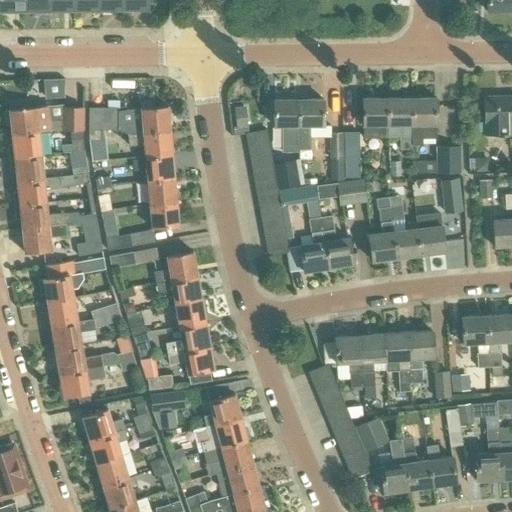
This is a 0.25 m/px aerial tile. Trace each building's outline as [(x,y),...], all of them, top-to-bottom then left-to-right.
[(0,0),(0,9),(25,9),(24,0),(0,0)] [(50,0),(24,0),(25,9),(50,8),(50,0)] [(75,8),(75,0),(50,0),(50,8),(75,8)] [(511,0),(486,0),(487,12),(511,11),(511,0)] [(511,95),(484,97),(485,136),(511,134),(511,95)] [(362,100),(362,136),(362,138),(364,138),(387,137),(387,126),(386,99),(362,100)] [(412,99),(386,99),(387,126),(412,125),(412,99)] [(412,125),(412,137),(412,144),(421,144),(421,138),(435,138),(435,99),(412,99),(412,125)] [(298,150),(298,100),(274,100),(274,127),(282,127),(282,152),(299,152),(298,150)] [(323,100),(298,100),(298,150),(311,150),(311,137),(310,126),(323,126),(323,100)] [(245,104),(234,105),(237,127),(247,126),(245,104)] [(49,119),(48,106),(3,111),(4,123),(9,122),(10,134),(37,131),(51,130),(82,129),(83,108),(63,107),(63,119),(49,119)] [(128,134),(128,135),(142,133),(169,131),(167,106),(140,109),(119,110),(118,108),(89,108),(88,129),(115,129),(117,130),(118,130),(128,134)] [(88,140),(100,141),(101,130),(88,130),(88,140)] [(245,134),(248,146),(269,142),(266,130),(245,134)] [(7,145),(8,159),(40,155),(37,131),(10,134),(11,145),(7,145)] [(143,144),(144,157),(172,155),(169,131),(142,133),(128,135),(129,146),(143,144)] [(343,160),(343,135),(331,135),(331,161),(343,160)] [(412,144),(412,137),(399,137),(399,150),(412,150),(412,144)] [(72,152),(84,151),(82,138),(71,139),(72,152)] [(248,146),(250,160),(271,156),(269,142),(248,146)] [(436,146),(436,171),(458,171),(459,146),(436,146)] [(40,155),(8,159),(9,172),(14,171),(16,182),(43,179),(40,155)] [(144,157),(146,181),(174,178),(172,155),(144,157)] [(250,160),(252,171),(273,168),(273,165),(271,156),(250,160)] [(344,177),(359,177),(359,157),(343,157),(344,177)] [(473,161),(474,173),(486,172),(485,160),(473,161)] [(288,190),(303,187),(298,161),(273,165),(273,168),(275,180),(278,192),(288,190)] [(73,176),(88,173),(87,166),(72,169),(73,176)] [(273,168),(252,171),(254,184),(275,180),(273,168)] [(61,188),(90,183),(88,173),(73,176),(60,177),(61,188)] [(94,179),(96,187),(111,184),(109,176),(94,179)] [(60,177),(43,179),(16,182),(17,194),(12,195),(13,206),(45,203),(44,190),(61,188),(60,177)] [(176,202),(174,178),(146,181),(149,205),(176,202)] [(455,179),(439,181),(443,213),(459,211),(455,179)] [(275,180),(254,184),(257,196),(278,192),(275,180)] [(479,180),(480,198),(493,198),(492,180),(479,180)] [(351,182),(354,204),(366,202),(364,181),(351,182)] [(340,205),(354,204),(351,182),(337,184),(340,205)] [(111,184),(96,187),(98,196),(112,193),(111,184)] [(278,192),(280,204),(281,209),(291,207),(288,190),(278,192)] [(257,196),(259,208),(280,204),(278,192),(257,196)] [(176,202),(149,205),(151,229),(178,226),(176,202)] [(82,225),(97,223),(95,213),(80,216),(64,214),(64,213),(47,215),(45,203),(13,206),(15,219),(20,219),(21,229),(45,226),(65,226),(81,225),(82,225)] [(280,204),(259,208),(261,221),(282,217),(281,209),(280,204)] [(390,209),(391,221),(403,220),(402,208),(390,209)] [(391,221),(390,209),(379,210),(382,233),(368,235),(371,261),(396,258),(393,231),(391,221)] [(416,229),(419,255),(444,252),(439,213),(414,216),(416,229)] [(320,217),(323,231),(324,241),(329,268),(352,265),(348,237),(336,239),(334,230),(334,229),(332,215),(320,217)] [(261,221),(263,233),(284,229),(282,217),(261,221)] [(311,233),(323,231),(320,217),(308,219),(311,233)] [(511,245),(511,218),(493,220),(494,246),(511,245)] [(97,223),(82,225),(81,225),(85,242),(76,244),(78,256),(102,252),(97,223)] [(45,226),(21,229),(23,253),(50,250),(49,238),(66,236),(65,226),(45,226)] [(263,233),(265,245),(286,241),(284,229),(263,233)] [(419,255),(416,229),(405,230),(393,231),(396,258),(419,255)] [(304,273),(329,268),(324,241),(323,231),(311,233),(313,243),(300,245),(304,273)] [(106,239),(108,250),(131,246),(129,234),(106,239)] [(286,241),(265,245),(267,256),(288,253),(286,241)] [(109,256),(111,268),(134,264),(132,252),(109,256)] [(154,272),(155,282),(196,275),(192,252),(166,256),(168,270),(154,272)] [(42,279),(46,303),(73,298),(72,291),(80,290),(85,281),(84,273),(105,269),(103,257),(71,263),(46,267),(48,278),(42,279)] [(196,275),(155,282),(158,294),(172,291),(175,304),(201,299),(196,275)] [(118,291),(121,300),(135,295),(132,287),(118,291)] [(77,322),(73,298),(46,303),(50,326),(77,322)] [(175,304),(179,327),(205,323),(201,299),(175,304)] [(118,311),(116,303),(90,311),(93,319),(118,311)] [(121,320),(118,311),(93,319),(77,322),(50,326),(54,350),(81,345),(79,332),(95,330),(95,328),(121,320)] [(500,342),(511,341),(510,314),(488,316),(486,316),(487,343),(500,342)] [(488,353),(487,343),(486,316),(461,317),(463,344),(477,343),(477,353),(476,353),(477,367),(489,366),(488,353)] [(205,323),(179,327),(181,341),(165,343),(167,354),(209,347),(205,323)] [(130,328),(132,336),(147,332),(144,324),(130,328)] [(431,331),(407,333),(411,384),(423,383),(422,368),(421,358),(433,358),(431,331)] [(147,332),(132,336),(135,345),(149,340),(147,332)] [(399,392),(411,391),(411,384),(407,333),(383,334),(385,360),(386,372),(398,371),(399,392)] [(383,334),(359,336),(363,387),(374,386),(373,361),(385,360),(383,334)] [(363,387),(359,336),(336,337),(337,363),(349,362),(351,388),(363,387)] [(118,363),(119,363),(133,359),(131,350),(116,355),(111,354),(83,359),(81,345),(54,350),(58,374),(102,366),(118,363)] [(209,347),(167,354),(169,365),(185,362),(187,375),(214,370),(209,347)] [(494,366),(501,366),(501,352),(488,353),(489,366),(494,366)] [(136,367),(133,359),(119,363),(121,371),(136,367)] [(308,372),(313,383),(333,374),(329,364),(328,364),(308,372)] [(102,366),(58,374),(62,397),(77,395),(79,403),(90,401),(88,393),(89,393),(87,380),(104,377),(102,366)] [(502,375),(501,366),(494,366),(494,376),(502,375)] [(333,374),(313,383),(317,393),(338,385),(334,376),(333,374)] [(433,375),(435,401),(449,400),(447,374),(433,375)] [(147,378),(148,390),(172,387),(171,375),(147,378)] [(469,390),(468,375),(451,377),(452,392),(469,390)] [(317,393),(321,404),(342,395),(338,386),(338,385),(317,393)] [(183,392),(149,396),(151,410),(185,406),(183,392)] [(203,417),(206,426),(240,417),(234,394),(208,401),(211,414),(203,417)] [(342,395),(321,404),(326,414),(346,406),(343,397),(342,395)] [(471,405),(458,407),(458,408),(460,427),(473,425),(471,405)] [(346,406),(326,414),(330,425),(351,417),(347,407),(346,406)] [(351,417),(351,418),(362,417),(361,406),(347,407),(351,417)] [(462,445),(460,427),(458,408),(445,410),(450,446),(462,445)] [(81,417),(89,440),(125,429),(122,419),(111,422),(107,409),(81,417)] [(132,418),(135,426),(149,421),(146,412),(132,418)] [(240,417),(206,426),(209,440),(201,443),(203,452),(220,447),(246,440),(240,417)] [(330,425),(335,435),(355,427),(351,418),(351,417),(330,425)] [(355,428),(359,438),(360,439),(364,448),(364,450),(380,444),(373,427),(381,424),(378,417),(355,427),(355,428)] [(149,421),(135,426),(138,434),(152,429),(149,421)] [(355,427),(335,435),(339,446),(359,438),(355,428),(355,427)] [(511,478),(511,451),(511,452),(511,441),(510,427),(498,428),(500,453),(501,480),(511,478)] [(500,453),(498,428),(486,429),(487,453),(475,454),(477,481),(501,480),(500,453)] [(89,440),(95,463),(121,455),(117,442),(128,439),(125,429),(89,440)] [(402,439),(408,490),(432,486),(428,460),(416,462),(412,437),(402,439)] [(339,446),(343,457),(364,448),(360,439),(359,438),(339,446)] [(408,490),(402,439),(389,441),(392,465),(380,467),(384,493),(408,490)] [(246,440),(220,447),(223,459),(204,464),(208,476),(215,473),(230,469),(252,463),(246,440)] [(0,449),(0,499),(29,490),(13,445),(0,449)] [(428,460),(432,486),(456,483),(452,457),(440,458),(438,446),(427,448),(428,460)] [(168,454),(171,461),(185,456),(182,448),(168,454)] [(364,448),(343,457),(348,467),(368,459),(364,450),(364,448)] [(95,463),(102,486),(128,478),(121,455),(95,463)] [(185,456),(171,461),(174,470),(188,465),(185,456)] [(149,462),(152,470),(166,465),(163,457),(149,462)] [(369,461),(368,459),(348,467),(352,478),(372,470),(369,461)] [(215,473),(222,498),(232,495),(232,494),(258,486),(252,463),(230,469),(215,473)] [(166,465),(152,470),(155,478),(169,474),(166,465)] [(128,478),(102,486),(109,509),(135,501),(128,478)] [(202,504),(188,509),(189,511),(215,511),(215,509),(221,508),(221,511),(255,511),(264,510),(258,486),(232,494),(232,495),(222,498),(208,502),(202,504)] [(188,509),(202,504),(208,502),(204,491),(184,498),(188,509)] [(155,511),(179,511),(183,511),(179,500),(168,505),(154,508),(155,511)] [(138,511),(135,501),(109,509),(110,511),(138,511)] [(17,511),(15,503),(3,507),(4,511),(17,511)]
